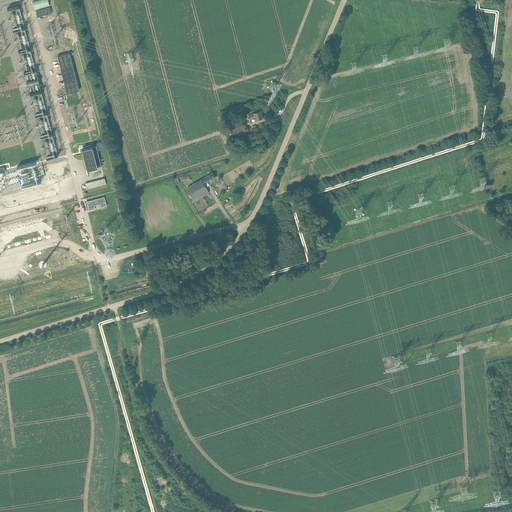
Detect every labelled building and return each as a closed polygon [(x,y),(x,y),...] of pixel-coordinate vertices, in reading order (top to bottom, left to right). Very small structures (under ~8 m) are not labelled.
[(47,0),(38,0),(33,2),(35,9),(49,6),(47,0)] [(57,56),(67,93),(79,90),(69,53),(57,56)] [(249,115),(250,119),(254,117),(255,120),(262,117),(260,111),(249,115)] [(226,124),(231,138),(248,132),(247,128),(245,129),(241,119),(226,124)] [(96,146),(92,147),(91,147),(92,147),(81,150),(87,170),(97,168),(97,167),(102,166),(101,166),(96,146)] [(193,184),(186,188),(194,201),(209,192),(204,184),(215,178),(212,173),(193,184)] [(85,184),(87,189),(106,184),(105,179),(85,184)] [(104,197),(87,202),(89,210),(95,209),(94,206),(95,206),(99,205),(100,204),(101,207),(106,206),(105,201),(104,197)]
